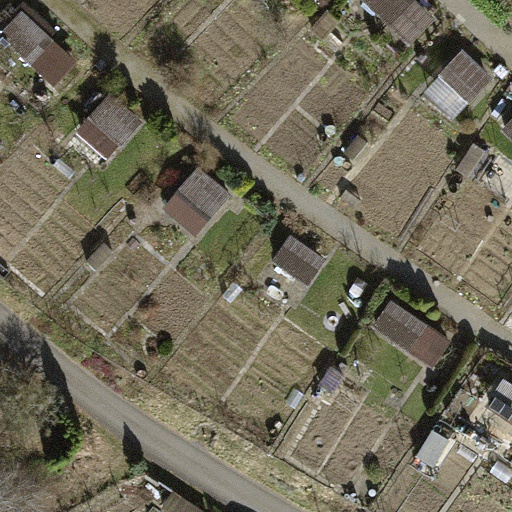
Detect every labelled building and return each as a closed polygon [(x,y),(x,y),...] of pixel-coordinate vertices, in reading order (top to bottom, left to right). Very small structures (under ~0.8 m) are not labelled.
[(440,26),(411,0),(369,0),(367,3),(418,50),(440,26)] [(77,63),(24,13),(0,37),(0,38),(54,88),(77,63)] [(496,84),(464,56),(430,95),(462,123),(496,84)] [(145,124),(111,94),(107,99),(100,92),(85,109),(93,115),(90,119),(124,148),(145,124)] [(234,196),(203,168),(165,212),(196,239),(234,196)] [(327,260),(292,237),(275,263),(310,286),(327,260)] [(463,344),(397,303),(377,335),(443,376),(463,344)] [(511,387),(503,382),(487,408),(511,424),(511,387)] [(436,449),(425,442),(414,460),(425,467),(436,449)] [(204,511),(166,489),(153,511),(155,511),(204,511)]
